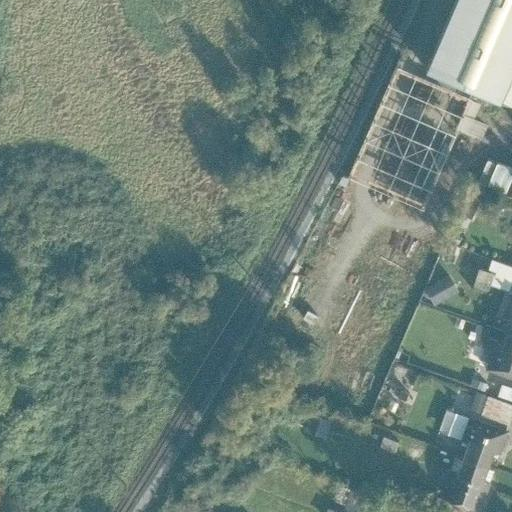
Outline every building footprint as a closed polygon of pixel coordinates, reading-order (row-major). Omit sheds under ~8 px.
[(511,0),(458,0),(428,71),(503,103),(511,81),(511,0)] [(430,182),(425,180),(419,196),(438,204),(454,163),(440,157),(430,182)] [(511,165),(493,158),(485,179),(511,190),(511,189),(511,165)] [(511,286),(511,267),(492,260),(488,272),(494,274),(490,286),(510,293),(511,286)] [(459,275),(432,283),(438,301),(465,293),(459,275)] [(511,334),(508,333),(504,345),(496,342),(485,371),(511,380),(511,334)] [(511,385),(504,384),(502,394),(511,396),(511,385)] [(511,414),(511,405),(488,397),(481,415),(507,426),(511,414)] [(310,431),(331,435),(335,417),(314,413),(310,431)] [(502,456),(510,432),(470,418),(462,442),(469,445),(464,458),(490,468),(495,453),(502,456)] [(485,481),(490,468),(464,458),(459,473),(451,470),(441,498),(480,511),(481,511),(491,483),(485,481)]
